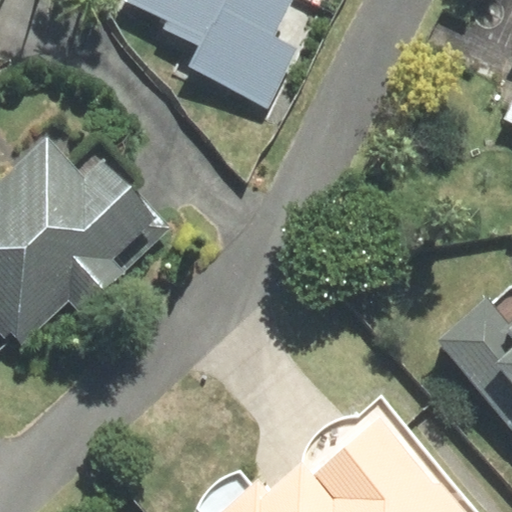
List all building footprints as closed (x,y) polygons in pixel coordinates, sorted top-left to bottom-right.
[(294,0),(125,0),(119,15),(188,48),(175,75),(267,118),(299,53),(275,41),(294,0)] [(511,100),(500,128),(511,133),(511,100)] [(0,335),(19,356),(67,309),(76,319),(173,226),(89,139),(71,157),(50,135),(0,182),(0,335)] [(480,301),(429,345),(511,439),(511,315),(501,325),(480,301)] [(254,482),(219,511),(456,511),(368,410),(267,497),(254,482)]
